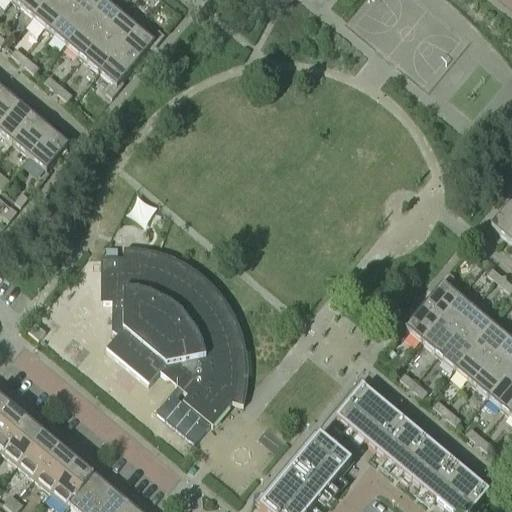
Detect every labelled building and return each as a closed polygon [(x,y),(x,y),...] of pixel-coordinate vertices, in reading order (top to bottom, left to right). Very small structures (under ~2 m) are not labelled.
[(31,21),(49,0),(21,0),(15,8),(31,21)] [(48,35),(67,13),(51,0),(49,0),(31,21),(48,35)] [(51,0),(67,13),(77,0),(51,0)] [(83,27),(102,4),(97,0),(77,0),(67,13),(83,27)] [(100,40),(119,18),(102,4),(83,27),(100,40)] [(65,49),(83,27),(67,13),(48,35),(65,49)] [(117,54),(135,32),(119,18),(100,40),(117,54)] [(81,63),(100,40),(83,27),(65,49),(81,63)] [(135,69),(153,47),(156,49),(164,40),(157,35),(150,44),(135,32),(117,54),(135,69)] [(98,77),(117,54),(100,40),(81,63),(98,77)] [(22,63),(22,59),(15,53),(10,59),(19,67),(22,63)] [(116,91),(135,69),(117,54),(98,77),(112,89),(104,98),(111,103),(118,94),(116,91)] [(38,72),(31,66),(27,67),(24,71),(33,78),(38,72)] [(55,91),(55,86),(48,81),(43,87),(52,95),(55,91)] [(0,127),(17,107),(1,93),(0,94),(0,127)] [(71,100),(64,94),(60,94),(57,98),(66,106),(71,100)] [(0,138),(11,148),(34,121),(17,107),(0,127),(0,138)] [(28,162),(50,135),(34,121),(11,148),(28,162)] [(45,176),(68,149),(50,135),(28,162),(45,176)] [(20,212),(27,203),(21,198),(13,207),(20,212)] [(507,244),(511,237),(511,203),(489,230),(507,244)] [(8,226),(16,217),(10,211),(2,221),(8,226)] [(100,262),(99,307),(111,307),(111,336),(116,341),(105,355),(147,390),(159,377),(164,381),(172,380),(174,389),(176,391),(155,417),(193,449),(209,430),(176,402),(181,395),(186,400),(181,405),(212,431),(231,408),(238,409),(242,411),(243,408),(244,405),(244,402),(246,391),(247,381),(246,371),(245,360),(244,350),(241,340),(237,331),(233,321),(228,312),(222,304),(216,296),(209,288),(201,281),(193,275),(184,270),(175,265),(165,261),(156,258),(146,255),(135,254),(125,253),(123,253),(123,263),(100,262)] [(500,281),(491,273),(486,279),(493,285),(497,284),(500,281)] [(439,324),(458,301),(445,291),(453,282),(447,277),(439,286),(441,288),(422,310),(439,324)] [(511,294),(511,290),(505,284),(502,288),(502,293),(509,298),(511,294)] [(456,338),(475,315),(458,301),(439,324),(456,338)] [(420,346),(439,324),(422,310),(404,332),(402,330),(394,340),(400,345),(408,336),(420,346)] [(473,352),(491,329),(475,315),(456,338),(473,352)] [(437,360),(456,338),(439,324),(420,346),(437,360)] [(46,339),(33,328),(27,336),(39,346),(46,339)] [(489,366),(508,343),(491,329),(473,352),(489,366)] [(454,374),(473,352),(456,338),(437,360),(454,374)] [(506,380),(511,372),(511,346),(508,343),(489,366),(506,380)] [(470,388),(489,366),(473,352),(454,374),(470,388)] [(487,402),(506,380),(489,366),(470,388),(487,402)] [(411,388),(411,384),(404,378),(398,384),(408,391),(411,388)] [(504,416),(511,406),(511,384),(506,380),(487,402),(504,416)] [(335,422),(259,511),(313,511),(366,449),(442,511),(474,511),(488,496),(361,390),(335,422)] [(427,397),(420,391),(416,391),(412,395),(421,403),(427,397)] [(0,423),(11,410),(0,401),(0,423)] [(444,415),(444,411),(437,405),(431,411),(441,419),(444,415)] [(25,426),(26,427),(28,425),(11,410),(0,423),(0,453),(1,454),(2,454),(25,426)] [(460,424),(453,419),(448,419),(445,423),(454,431),(460,424)] [(42,439),(26,427),(25,426),(2,454),(1,454),(0,454),(0,456),(16,470),(42,439)] [(477,443),(477,439),(470,433),(465,439),(474,447),(477,443)] [(33,484),(59,454),(42,439),(16,470),(33,484)] [(493,452),(486,446),(482,447),(478,451),(488,458),(493,452)] [(49,498),(75,467),(59,454),(33,484),(49,498)] [(92,481),(91,480),(75,467),(49,498),(65,511),(67,511),(68,511),(67,510),(92,481)] [(69,511),(93,511),(109,493),(92,479),(91,480),(92,481),(67,510),(68,511),(69,511)] [(122,511),(126,507),(109,493),(93,511),(122,511)] [(6,511),(9,511),(16,505),(10,500),(2,509),(6,511)]
